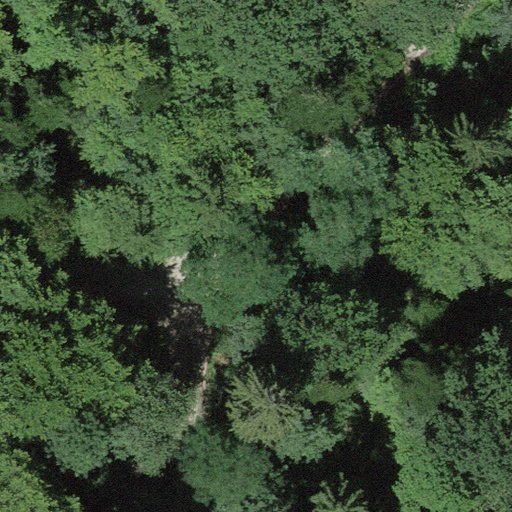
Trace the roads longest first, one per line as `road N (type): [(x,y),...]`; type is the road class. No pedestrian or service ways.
road 1 (track): [(455,0),(196,279),(0,269)]
road 2 (track): [(185,511),(196,279)]
